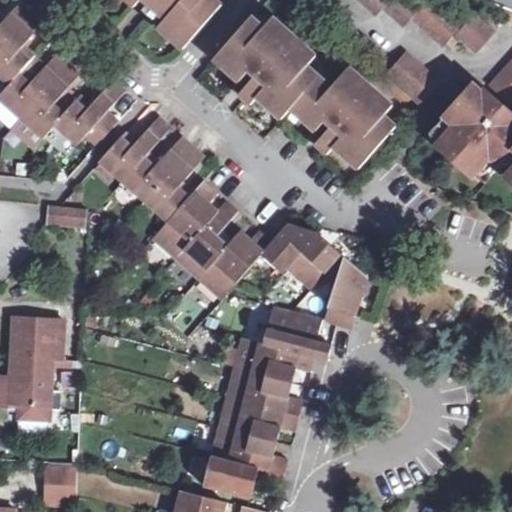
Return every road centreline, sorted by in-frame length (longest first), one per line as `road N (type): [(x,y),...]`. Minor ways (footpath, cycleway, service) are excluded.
road 1 (unclassified): [(72,0),(326,203),(437,219),(491,237)]
road 2 (residential): [(318,434),(378,427),(401,413),(408,378),(384,362),(360,362),(336,376)]
